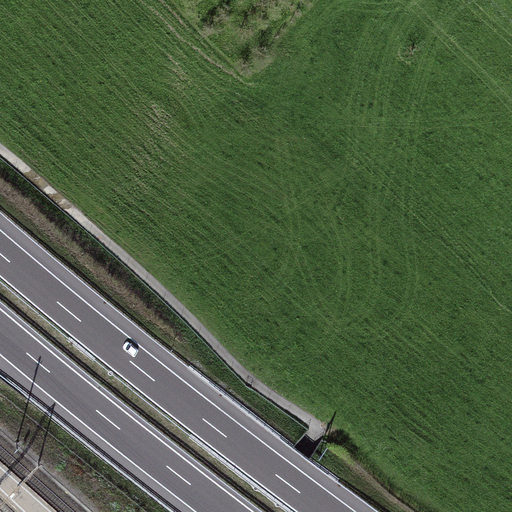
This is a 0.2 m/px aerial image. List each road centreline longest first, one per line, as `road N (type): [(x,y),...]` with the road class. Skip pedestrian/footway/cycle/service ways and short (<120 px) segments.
road 1 (motorway): [(325,511),(0,251)]
road 2 (motorway): [(0,333),(223,511)]
